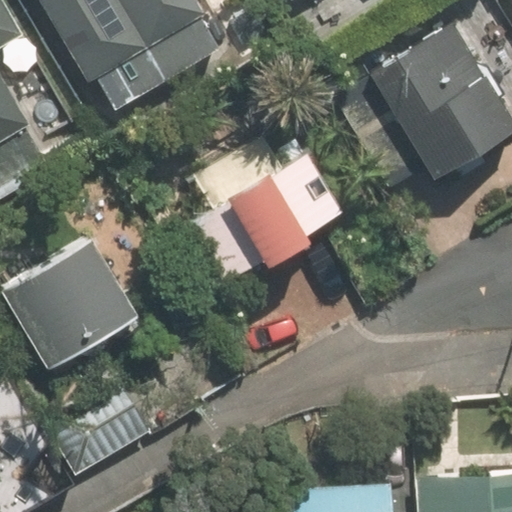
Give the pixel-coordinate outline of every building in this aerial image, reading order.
[(0,0),(0,137),(25,123),(0,80),(0,44),(22,31),(3,0),(0,0)] [(34,0),(83,83),(98,75),(115,103),(218,43),(207,24),(247,1),(246,0),(34,0)] [(511,130),(511,124),(449,18),(328,89),(393,200),(511,130)] [(263,132),(190,176),(208,206),(180,222),(219,287),(339,215),(301,150),(281,162),(263,132)] [(134,314),(85,235),(0,287),(0,291),(47,367),(134,314)] [(105,400),(63,425),(89,468),(158,425),(122,366),(95,382),(105,400)] [(511,511),(511,467),(414,472),(415,511),(511,511)] [(388,511),(388,477),(259,478),(259,511),(388,511)]
